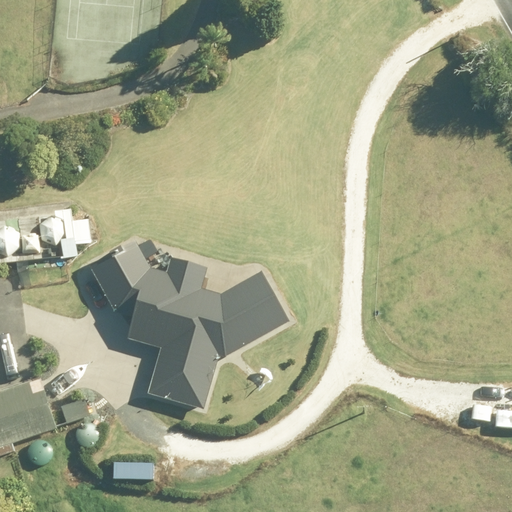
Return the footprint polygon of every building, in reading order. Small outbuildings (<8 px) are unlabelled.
[(267,273),(225,296),(204,290),(209,270),(173,261),(169,275),(152,270),(138,243),(94,267),(95,270),(119,313),(138,319),(131,340),(162,349),(149,393),(205,409),(218,364),(294,322),(267,273)] [(25,361),(1,363),(2,385),(26,384),(25,361)] [(0,448),(58,429),(46,393),(42,382),(32,385),(0,396),(0,448)] [(321,465),(301,461),(296,485),(316,490),(321,465)] [(159,467),(120,466),(119,483),(158,484),(159,467)]
